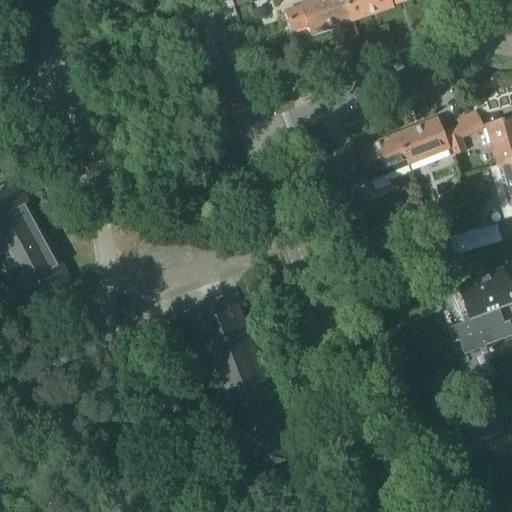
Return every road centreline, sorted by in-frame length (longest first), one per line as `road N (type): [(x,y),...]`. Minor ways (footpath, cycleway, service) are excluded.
road 1 (unclassified): [(394,511),(250,135)]
road 2 (residential): [(250,135),(511,38)]
road 3 (unclassified): [(199,0),(250,135)]
